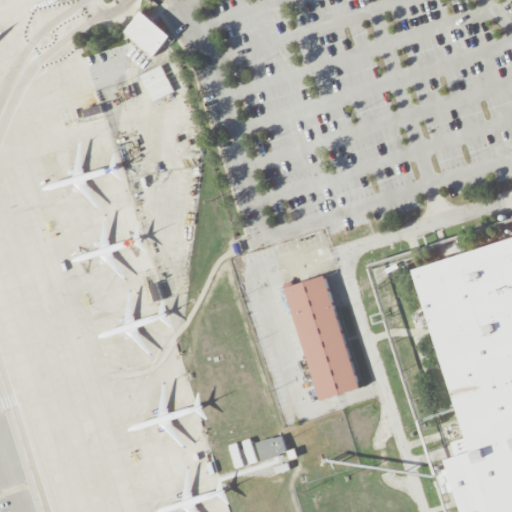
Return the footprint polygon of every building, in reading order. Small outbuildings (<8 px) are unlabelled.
[(153,57),(171,36),(142,12),(124,33),(153,57)] [(413,271),(511,239),(511,511),(462,511),(448,461),(471,451),(413,271)] [(362,388),(326,275),(292,286),(291,280),(282,282),(322,402),(338,397),(362,388)] [(257,442),(262,460),(287,453),(282,435),(257,442)] [(257,463),(250,439),(243,441),(250,465),(257,463)] [(244,466),(237,443),(229,445),(236,469),(244,466)]
